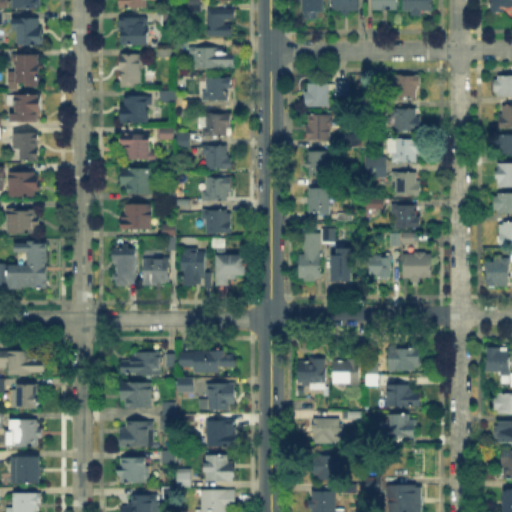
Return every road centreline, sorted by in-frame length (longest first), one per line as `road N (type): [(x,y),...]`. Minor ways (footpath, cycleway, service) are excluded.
road 1 (residential): [(460,511),(458,0)]
road 2 (residential): [(81,511),(81,0)]
road 3 (residential): [(0,320),(271,317)]
road 4 (secondary): [(271,317),(270,51)]
road 5 (residential): [(270,51),(511,49)]
road 6 (residential): [(271,317),(511,315)]
road 7 (secondary): [(271,511),(271,317)]
